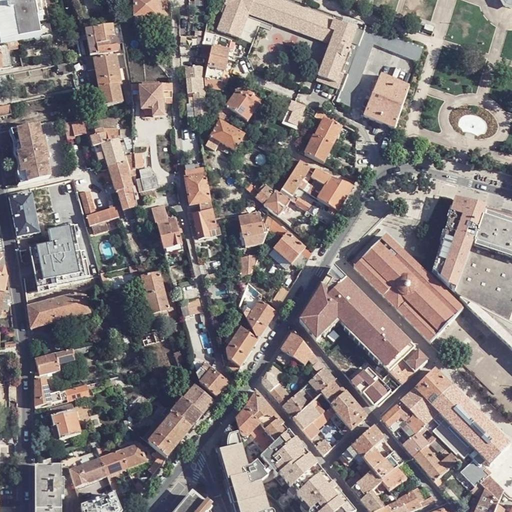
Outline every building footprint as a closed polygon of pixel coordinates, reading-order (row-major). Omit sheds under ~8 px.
[(0,0),(0,24),(2,24),(5,45),(36,39),(33,23),(39,22),(34,0),(0,0)] [(165,17),(164,0),(132,0),(133,24),(156,24),(156,17),(165,17)] [(217,30),(238,40),(249,15),(255,0),(225,0),(220,13),(223,14),(217,30)] [(316,81),(342,91),(365,33),(278,0),(255,0),(249,15),(330,45),(316,81)] [(511,0),(496,0),(501,8),(510,12),(511,10),(511,0)] [(39,22),(33,23),(36,39),(42,38),(39,22)] [(118,52),(115,33),(113,25),(94,28),(97,44),(99,55),(118,52)] [(94,28),(86,30),(89,46),(97,44),(94,28)] [(342,91),(338,103),(350,108),(374,45),(419,62),(424,49),(367,28),(365,33),(342,91)] [(215,36),(205,33),(202,45),(213,47),(215,36)] [(213,48),(213,47),(202,45),(202,52),(211,54),(213,48)] [(227,50),(213,47),(213,48),(211,54),(207,67),(217,70),(224,73),(227,50)] [(8,50),(1,51),(3,68),(12,67),(8,50)] [(129,82),(124,54),(120,55),(124,83),(129,82)] [(122,83),(117,55),(95,59),(100,88),(120,84),(122,83)] [(94,89),(100,88),(95,59),(86,61),(91,90),(94,89)] [(72,74),(70,63),(58,65),(59,72),(63,71),(64,75),(72,74)] [(207,67),(204,78),(215,83),(217,70),(207,67)] [(192,96),(194,123),(206,118),(203,94),(203,95),(202,81),(202,69),(185,70),(187,96),(192,96)] [(392,129),(409,87),(381,75),(363,116),(392,129)] [(124,104),(120,84),(100,88),(104,107),(124,104)] [(104,107),(100,88),(94,89),(97,109),(104,107)] [(158,90),(157,94),(141,95),(139,95),(140,118),(151,117),(152,119),(162,119),(161,106),(172,106),(171,99),(171,90),(158,90)] [(245,90),(242,95),(251,101),(241,118),(249,123),(262,103),(254,98),(255,96),(245,90)] [(227,109),(233,114),(241,118),(251,101),(242,95),(238,92),(227,109)] [(10,106),(0,107),(0,118),(11,117),(10,106)] [(224,107),(217,117),(222,120),(227,122),(233,114),(227,109),(224,107)] [(246,133),(227,122),(222,120),(220,122),(245,136),(246,133)] [(85,121),(70,124),(74,136),(88,132),(85,121)] [(324,121),(315,138),(333,147),(341,129),(324,121)] [(218,127),(212,139),(211,140),(236,152),(239,146),(245,136),(220,122),(218,127)] [(16,175),(18,186),(50,178),(46,162),(48,162),(43,138),(41,138),(40,134),(38,125),(9,131),(11,136),(15,142),(13,142),(14,156),(17,156),(18,168),(17,169),(16,169),(16,170),(16,171),(15,172),(15,173),(15,174),(16,175)] [(253,136),(246,133),(245,136),(239,146),(246,150),(251,141),(253,136)] [(110,169),(125,164),(121,150),(119,139),(119,134),(107,136),(105,134),(92,138),(95,148),(103,146),(110,169)] [(333,147),(315,138),(314,137),(312,141),(311,141),(305,155),(324,165),(333,147)] [(125,164),(130,162),(125,148),(121,150),(125,164)] [(300,161),(289,155),(284,161),(296,168),(300,161)] [(124,212),(129,210),(133,209),(138,207),(137,201),(139,201),(139,195),(136,181),(134,169),(134,161),(130,162),(125,164),(110,169),(116,191),(118,192),(124,212)] [(316,170),(300,161),(296,168),(289,180),(299,187),(302,182),(309,171),(314,174),(316,170)] [(117,213),(124,212),(118,192),(116,191),(110,169),(101,172),(110,201),(110,211),(116,209),(117,213)] [(136,181),(139,195),(160,190),(157,176),(153,177),(152,169),(142,171),(143,179),(136,181)] [(204,170),(186,173),(187,180),(205,177),(204,170)] [(337,213),(353,188),(349,186),(347,185),(345,184),(341,183),(339,183),(337,182),(333,180),(316,170),(314,174),(312,178),(326,187),(322,193),(317,200),(330,208),(337,213)] [(205,177),(187,180),(186,180),(191,207),(198,205),(200,212),(213,210),(207,176),(205,177)] [(289,180),(281,194),(290,200),(292,197),(299,187),(289,180)] [(280,190),(268,181),(264,186),(266,188),(275,195),(278,192),(280,190)] [(302,182),(299,187),(304,190),(307,185),(302,182)] [(307,185),(304,190),(317,200),(322,193),(308,184),(307,185)] [(247,190),(257,198),(262,193),(259,191),(251,185),(247,190)] [(257,198),(266,206),(275,195),(266,188),(262,193),(257,198)] [(30,190),(9,195),(10,201),(32,197),(30,190)] [(80,194),(90,227),(119,219),(117,213),(116,209),(110,211),(96,214),(90,192),(80,194)] [(281,194),(278,192),(275,195),(266,206),(265,207),(279,218),(281,216),(289,205),(291,200),(290,200),(281,194)] [(10,201),(17,240),(39,236),(32,197),(10,201)] [(296,201),(295,203),(306,211),(310,206),(298,198),(296,201)] [(83,216),(79,199),(69,201),(74,218),(83,216)] [(291,200),(289,205),(304,214),(306,211),(295,203),(291,200)] [(455,201),(432,274),(455,295),(473,246),(486,209),(455,201)] [(155,227),(158,237),(162,251),(182,245),(175,220),(167,222),(164,208),(149,212),(154,227),(155,227)] [(335,217),(337,213),(330,208),(327,213),(335,217)] [(473,246),(455,295),(459,299),(459,300),(461,300),(469,304),(475,308),(484,313),(509,325),(511,326),(511,216),(486,209),(473,246)] [(215,220),(213,211),(194,215),(199,241),(221,236),(219,224),(217,224),(215,220)] [(244,239),(264,236),(262,227),(260,216),(240,219),(244,239)] [(281,216),(279,218),(290,227),(292,225),(281,216)] [(284,238),(287,234),(274,222),(271,227),(284,238)] [(301,254),(305,250),(287,234),(284,238),(274,249),(292,265),(301,254)] [(247,251),(263,247),(268,235),(264,236),(244,239),(247,251)] [(354,268),(431,345),(463,311),(384,236),(354,268)] [(162,251),(164,257),(184,252),(182,245),(162,251)] [(308,260),(312,255),(305,250),(301,254),(308,260)] [(246,276),(252,275),(260,256),(257,256),(253,256),(251,256),(247,256),(243,258),(246,276)] [(322,327),(311,337),(363,399),(370,407),(379,408),(402,387),(390,375),(402,364),(414,376),(425,363),(332,270),(306,313),(322,327)] [(162,283),(159,273),(142,278),(151,316),(153,316),(169,312),(164,294),(162,283)] [(104,288),(102,283),(91,285),(92,291),(104,288)] [(270,303),(278,310),(290,290),(281,284),(270,303)] [(46,303),(28,307),(31,331),(91,315),(85,293),(46,303)] [(27,299),(28,307),(46,303),(44,295),(27,299)] [(204,313),(200,299),(186,303),(187,306),(190,316),(204,313)] [(511,326),(509,325),(484,313),(475,308),(469,304),(461,300),(459,300),(511,350),(511,326)] [(252,314),(246,321),(258,342),(276,313),(260,303),(252,314)] [(179,308),(182,318),(190,316),(187,306),(183,307),(179,308)] [(247,311),(243,315),(246,321),(252,314),(247,311)] [(300,323),(311,337),(322,327),(306,313),(300,323)] [(246,321),(241,328),(226,351),(230,361),(241,369),(258,342),(246,321)] [(216,324),(215,326),(216,330),(219,332),(223,331),(224,328),(223,325),(220,323),(216,324)] [(305,368),(308,363),(313,355),(295,334),(282,353),(294,361),(305,368)] [(71,351),(36,360),(40,378),(61,373),(60,366),(74,362),(71,351)] [(180,352),(175,354),(179,366),(183,360),(180,352)] [(282,353),(276,362),(288,370),(294,361),(282,353)] [(313,355),(308,363),(315,368),(319,363),(313,355)] [(226,366),(237,375),(241,369),(230,361),(226,366)] [(402,364),(390,375),(402,387),(414,376),(402,364)] [(206,365),(196,377),(200,385),(208,375),(212,370),(206,365)] [(285,374),(274,366),(268,375),(277,385),(285,374)] [(200,385),(217,400),(230,385),(212,370),(208,375),(200,385)] [(335,382),(325,370),(309,385),(319,397),(321,395),(335,382)] [(415,391),(401,403),(425,428),(433,421),(439,415),(445,421),(467,444),(481,458),(490,468),(510,448),(435,372),(415,391)] [(277,385),(268,375),(262,384),(271,394),(278,387),(277,385)] [(36,382),(36,409),(53,405),(50,395),(48,388),(46,380),(36,382)] [(345,394),(335,382),(321,395),(331,407),(345,394)] [(183,401),(195,387),(191,383),(179,397),(180,398),(183,401)] [(50,395),(59,393),(57,386),(48,388),(50,395)] [(86,386),(66,391),(67,396),(87,391),(86,386)] [(203,418),(215,403),(195,387),(183,401),(203,418)] [(271,394),(283,408),(291,401),(278,387),(271,394)] [(50,395),(53,405),(63,402),(60,393),(59,393),(50,395)] [(256,393),(246,408),(257,420),(268,406),(256,393)] [(366,419),(345,394),(331,407),(330,407),(336,414),(343,423),(348,429),(351,433),(366,419)] [(291,401),(283,408),(294,421),(309,407),(299,395),(291,401)] [(173,415),(192,431),(203,418),(183,401),(178,406),(172,414),(173,415)] [(309,407),(294,421),(303,433),(324,413),(315,401),(314,402),(309,407)] [(425,428),(401,403),(382,421),(393,435),(400,429),(410,440),(412,441),(418,435),(425,428)] [(50,410),(52,418),(75,412),(72,404),(50,410)] [(268,406),(257,420),(260,424),(260,425),(272,440),(275,444),(284,436),(288,432),(268,406)] [(336,414),(330,407),(326,411),(332,418),(336,414)] [(246,408),(236,421),(236,422),(240,435),(243,438),(247,439),(256,429),(260,425),(260,424),(257,420),(246,408)] [(172,414),(168,410),(142,440),(148,445),(173,415),(172,414)] [(324,413),(303,433),(312,443),(321,434),(318,431),(329,422),(328,421),(332,418),(326,411),(324,413)] [(75,412),(52,418),(51,419),(54,429),(51,429),(55,444),(81,436),(75,412)] [(148,445),(168,460),(192,431),(173,415),(148,445)] [(439,427),(445,421),(439,415),(433,421),(439,427)] [(467,444),(445,421),(439,427),(434,432),(457,454),(462,450),(467,444)] [(331,425),(329,422),(318,431),(321,434),(331,425)] [(272,440),(260,425),(256,429),(268,442),(272,440)] [(290,444),(284,436),(251,468),(249,469),(239,435),(236,435),(234,431),(231,428),(229,429),(227,433),(224,438),(223,442),(223,445),(223,452),(218,453),(219,457),(221,456),(223,469),(222,469),(226,484),(232,482),(235,491),(229,493),(233,508),(235,508),(240,506),(241,511),(270,511),(262,484),(277,471),(292,490),(297,496),(310,511),(355,511),(344,499),(339,503),(335,498),(331,493),(336,489),(308,456),(304,460),(300,455),(305,452),(295,440),(290,444)] [(373,428),(352,448),(359,456),(362,460),(373,451),(384,441),(373,428)] [(290,444),(295,440),(288,432),(284,436),(290,444)] [(332,450),(345,439),(341,435),(328,445),(332,450)] [(412,441),(410,440),(403,447),(414,460),(426,450),(427,451),(430,448),(427,444),(418,435),(412,441)] [(437,441),(434,437),(427,444),(430,448),(437,441)] [(269,450),(275,444),(272,440),(268,442),(265,445),(269,450)] [(324,458),(332,450),(328,445),(325,442),(321,445),(319,443),(316,445),(318,447),(316,449),(324,458)] [(475,463),(481,458),(467,444),(462,450),(468,456),(475,463)] [(121,453),(128,470),(146,463),(140,446),(121,453)] [(359,456),(352,448),(342,457),(349,465),(359,456)] [(453,468),(458,463),(452,456),(448,460),(440,466),(427,451),(426,450),(414,460),(434,485),(453,468)] [(468,456),(462,450),(457,454),(463,460),(468,456)] [(362,460),(364,462),(372,472),(383,462),(373,451),(362,460)] [(447,451),(443,455),(448,460),(452,456),(447,451)] [(308,456),(305,452),(300,455),(304,460),(308,456)] [(101,461),(107,478),(128,470),(121,453),(101,461)] [(383,462),(372,472),(382,484),(397,470),(404,464),(394,453),(383,462)] [(62,461),(62,468),(70,468),(71,472),(83,468),(79,456),(68,460),(62,461)] [(76,490),(107,478),(101,461),(100,461),(83,468),(71,472),(76,490)] [(372,472),(364,462),(357,469),(365,478),(372,472)] [(475,489),(479,484),(472,476),(458,463),(453,468),(475,489)] [(484,472),(487,470),(483,466),(472,476),(479,484),(480,486),(489,477),(484,472)] [(62,468),(39,469),(38,511),(62,511),(62,500),(65,500),(65,481),(62,481),(62,468)] [(397,470),(382,484),(390,493),(407,481),(397,470)] [(382,484),(372,472),(365,478),(363,480),(351,490),(361,502),(371,493),(382,484)] [(357,474),(346,484),(351,490),(363,480),(357,474)] [(504,492),(489,477),(480,486),(485,491),(499,505),(504,492)] [(232,482),(226,484),(229,493),(235,491),(232,482)] [(482,498),(485,491),(480,486),(479,484),(475,489),(474,494),(482,498)] [(344,499),(336,489),(331,493),(335,498),(339,503),(344,499)] [(399,504),(406,511),(412,511),(422,508),(427,506),(417,490),(397,501),(399,504)] [(495,511),(497,508),(499,505),(485,491),(482,498),(475,511),(495,511)] [(371,493),(361,502),(368,511),(380,511),(385,510),(380,504),(376,499),(371,493)] [(394,506),(399,504),(397,501),(392,495),(388,498),(394,506)] [(82,511),(121,511),(115,496),(81,510),(82,511)] [(211,511),(212,511),(196,497),(193,501),(190,499),(178,511),(211,511)] [(388,498),(382,503),(380,504),(385,510),(394,506),(388,498)]
